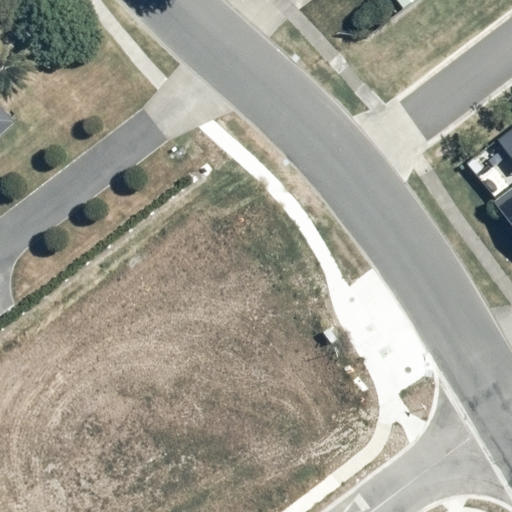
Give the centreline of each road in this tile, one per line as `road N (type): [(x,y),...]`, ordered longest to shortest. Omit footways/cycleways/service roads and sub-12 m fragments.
road 1 (residential): [(346,174),(408,251),(505,407)]
road 2 (residential): [(149,0),(346,174)]
road 3 (residential): [(511,49),(346,174)]
road 4 (residential): [(371,511),(505,407)]
